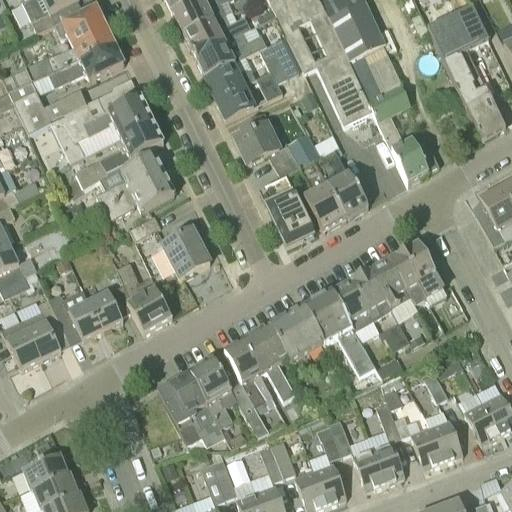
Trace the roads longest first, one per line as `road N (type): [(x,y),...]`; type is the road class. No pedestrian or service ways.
road 1 (residential): [(269,289),(127,0)]
road 2 (residential): [(89,391),(269,289)]
road 3 (residential): [(269,289),(428,198)]
road 4 (unclassified): [(511,356),(428,198)]
road 5 (unclassified): [(382,511),(511,463)]
road 6 (unclassified): [(135,511),(89,391)]
